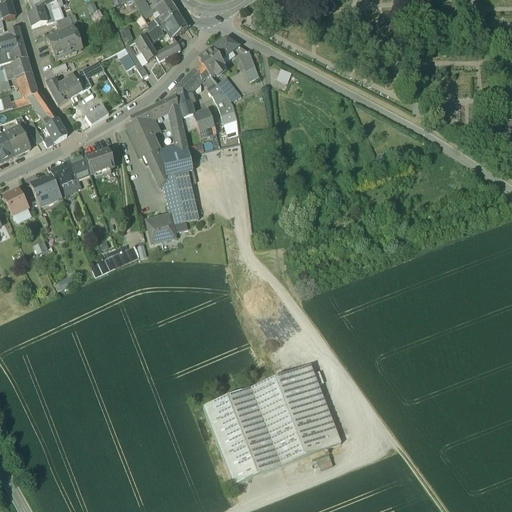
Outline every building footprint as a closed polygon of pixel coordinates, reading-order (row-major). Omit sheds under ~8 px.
[(0,0),(0,6),(1,8),(11,5),(9,0),(0,0)] [(54,0),(26,0),(33,14),(50,6),(56,3),(54,0)] [(62,0),(56,3),(50,6),(52,12),(53,12),(59,10),(63,8),(66,7),(64,2),(65,1),(64,0),(62,0)] [(159,6),(156,7),(158,11),(161,15),(166,22),(178,14),(170,1),(159,6)] [(1,8),(0,8),(0,11),(3,21),(15,19),(11,5),(1,8)] [(50,6),(42,9),(44,14),(52,12),(50,6)] [(144,6),(139,10),(142,16),(148,12),(147,10),(144,6)] [(47,25),(44,14),(42,9),(33,14),(27,16),(31,30),(46,25),(47,25)] [(47,25),(46,25),(47,26),(56,23),(63,20),(59,10),(53,12),(52,12),(44,14),(47,25)] [(142,16),(144,19),(153,14),(151,10),(148,12),(142,16)] [(166,22),(163,24),(166,29),(173,40),(188,30),(178,14),(166,22)] [(161,15),(147,25),(151,33),(157,28),(163,24),(166,22),(161,15)] [(63,20),(56,23),(59,31),(72,25),(69,18),(63,20)] [(151,33),(144,38),(147,42),(149,41),(150,43),(162,34),(161,33),(166,29),(163,24),(157,28),(151,33)] [(127,28),(118,32),(124,43),(132,39),(127,28)] [(18,30),(9,32),(11,39),(20,37),(18,30)] [(73,31),(48,42),(56,62),(81,52),(73,31)] [(11,39),(0,42),(4,55),(24,50),(20,37),(11,39)] [(147,42),(144,38),(135,44),(147,64),(156,58),(155,56),(147,42)] [(225,40),(198,60),(202,64),(200,65),(214,83),(223,75),(215,64),(219,61),(220,62),(238,48),(225,40)] [(176,45),(155,56),(156,58),(159,63),(180,52),(176,45)] [(141,68),(129,48),(128,48),(128,49),(125,51),(135,67),(137,70),(141,68)] [(24,50),(4,55),(5,58),(0,59),(0,68),(3,68),(12,65),(27,60),(24,50)] [(248,54),(240,58),(246,72),(250,82),(259,79),(254,69),(248,54)] [(135,67),(128,56),(120,60),(127,72),(135,67)] [(27,60),(12,65),(13,70),(11,70),(13,76),(15,76),(16,80),(31,76),(31,75),(27,60)] [(98,64),(82,72),(87,79),(103,71),(98,64)] [(65,65),(52,70),(54,76),(67,70),(65,65)] [(214,83),(200,65),(195,71),(201,84),(209,91),(209,88),(214,84),(214,83)] [(291,74),(281,70),(279,75),(289,79),(291,74)] [(195,71),(175,91),(181,110),(190,107),(187,95),(201,84),(195,71)] [(82,72),(72,77),(82,93),(91,88),(88,83),(89,83),(87,79),(82,72)] [(241,98),(226,80),(223,75),(214,83),(214,84),(230,104),(241,98)] [(289,79),(279,75),(277,81),(287,85),(289,79)] [(37,96),(31,76),(16,80),(18,85),(19,86),(18,86),(20,91),(23,101),(33,98),(37,96)] [(72,77),(66,80),(67,82),(63,84),(66,89),(64,91),(70,100),(82,93),(72,77)] [(58,87),(56,82),(46,87),(57,107),(70,100),(64,91),(66,89),(63,84),(58,87)] [(230,104),(214,84),(209,88),(209,91),(218,111),(232,106),(230,104)] [(16,92),(13,93),(16,103),(23,101),(20,91),(16,92)] [(16,103),(15,104),(16,108),(30,103),(32,101),(30,99),(23,101),(16,103)] [(42,99),(36,103),(45,117),(41,120),(44,126),(45,128),(49,126),(57,121),(47,106),(42,99)] [(175,99),(147,112),(152,120),(168,113),(171,126),(181,124),(178,108),(175,99)] [(10,100),(2,102),(4,110),(12,108),(10,100)] [(422,104),(413,104),(413,116),(422,116),(422,104)] [(232,106),(218,111),(223,125),(237,121),(232,106)] [(102,107),(85,118),(91,127),(108,116),(102,107)] [(190,107),(181,110),(184,120),(193,117),(190,107)] [(147,112),(131,119),(134,126),(126,129),(141,159),(145,157),(158,151),(151,137),(158,134),(152,120),(147,112)] [(214,129),(209,114),(193,119),(198,134),(199,134),(214,129)] [(21,119),(15,121),(19,129),(20,129),(22,133),(28,130),(21,119)] [(40,119),(32,124),(36,130),(44,126),(41,120),(40,119)] [(57,121),(49,126),(52,131),(60,126),(57,121)] [(511,122),(490,122),(490,156),(511,156),(511,135),(511,122)] [(181,124),(171,126),(178,156),(188,154),(183,131),(181,124)] [(52,131),(48,134),(50,137),(62,130),(60,126),(52,131)] [(19,129),(3,137),(13,159),(30,150),(22,133),(20,129),(19,129)] [(214,129),(199,134),(201,140),(216,135),(214,129)] [(36,130),(30,133),(37,145),(43,141),(36,130)] [(50,137),(43,142),(47,148),(67,137),(62,130),(50,137)] [(3,137),(0,138),(0,165),(13,159),(3,137)] [(189,147),(190,154),(202,151),(201,144),(189,147)] [(162,160),(158,151),(145,157),(160,188),(164,186),(166,178),(162,160)] [(108,152),(85,160),(90,177),(113,170),(108,152)] [(162,160),(166,178),(187,174),(193,172),(188,154),(178,156),(162,160)] [(85,160),(67,167),(74,183),(90,177),(85,160)] [(67,166),(49,174),(51,177),(57,191),(74,183),(67,167),(67,166)] [(187,174),(166,178),(164,186),(163,191),(169,217),(172,227),(185,224),(198,221),(187,174)] [(51,177),(29,186),(34,197),(40,211),(61,202),(60,199),(57,191),(51,177)] [(73,184),(57,191),(60,199),(77,193),(73,184)] [(29,186),(23,189),(24,190),(29,200),(34,197),(29,186)] [(29,200),(24,190),(18,193),(24,205),(27,204),(30,203),(29,200)] [(18,192),(3,199),(12,219),(27,212),(24,205),(18,193),(18,192)] [(169,217),(146,222),(151,246),(175,240),(174,235),(172,227),(169,217)] [(185,224),(172,227),(174,235),(187,232),(185,224)] [(33,247),(38,257),(48,253),(43,242),(33,247)] [(119,261),(123,268),(139,260),(136,253),(119,261)] [(91,269),(95,280),(120,269),(116,258),(91,269)] [(55,292),(71,287),(68,280),(53,285),(55,292)] [(311,367),(250,391),(280,470),(342,446),(311,367)] [(280,470),(250,391),(203,410),(234,488),(280,470)] [(327,458),(314,462),(317,472),(330,468),(327,458)]
